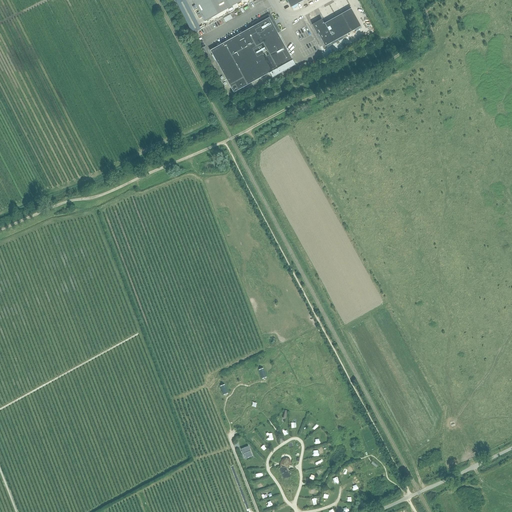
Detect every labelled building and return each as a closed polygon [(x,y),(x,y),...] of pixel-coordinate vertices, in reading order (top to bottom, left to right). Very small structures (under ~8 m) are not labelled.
[(243,0),(192,0),(205,22),(243,0)] [(325,47),(361,27),(351,9),(324,24),(321,20),(312,25),(325,47)] [(254,26),(210,51),(234,93),(269,73),(272,78),(295,65),(292,60),(277,33),(279,32),(270,15),(253,24),(254,26)] [(248,446),(241,449),(243,454),(244,454),(246,459),(248,458),(249,458),(249,457),(251,457),(249,452),(250,452),(248,446)] [(288,473),(288,472),(287,472),(286,471),(286,470),(286,469),(285,469),(284,466),(280,468),(279,468),(284,479),(290,476),(289,472),(288,473)]
